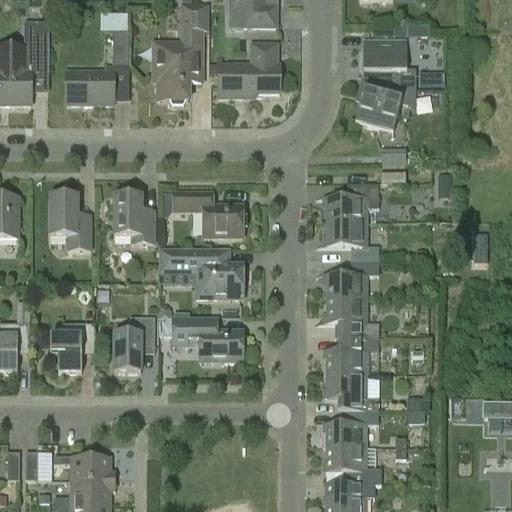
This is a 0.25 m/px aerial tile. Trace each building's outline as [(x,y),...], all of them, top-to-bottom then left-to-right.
[(232,0),(233,10),(243,10),(264,10),(263,0),(232,0)] [(243,10),(243,30),(276,30),(276,10),(264,10),(243,10)] [(153,68),(153,88),(158,88),(158,108),(169,108),(172,112),(182,112),(185,108),(188,108),(188,91),(201,91),(201,35),(206,35),(206,11),(183,11),(183,50),(161,50),(161,68),(153,68)] [(0,48),(0,111),(30,111),(30,97),(30,79),(49,79),(49,26),(24,26),(24,49),(0,48)] [(394,31),(394,41),(406,41),(406,31),(394,31)] [(112,34),(112,70),(128,70),(128,34),(112,34)] [(363,47),(363,79),(370,79),(370,101),(382,104),(382,96),(414,96),(414,76),(406,76),(406,47),(363,47)] [(219,73),(219,104),(243,104),(243,100),(278,100),(279,72),(275,72),(276,52),(252,52),(251,72),(237,71),(237,73),(219,73)] [(419,76),(418,89),(444,90),(444,77),(419,76)] [(66,79),(66,111),(113,112),(113,107),(113,79),(66,79)] [(363,99),(355,130),(392,140),(401,109),(414,96),(382,96),(382,104),(370,101),(363,99)] [(381,154),(381,170),(405,170),(405,154),(381,154)] [(405,179),(380,179),(380,191),(405,190),(405,179)] [(326,205),(326,229),(353,229),(366,229),(366,215),(378,215),(378,191),(346,191),(346,205),(326,205)] [(171,200),(171,218),(202,218),(202,244),(242,244),(242,212),(212,212),(212,200),(171,200)] [(0,245),(18,246),(18,204),(0,203),(0,245)] [(49,204),(49,244),(67,244),(67,257),(90,257),(90,231),(90,223),(77,223),(77,204),(49,204)] [(113,204),(113,244),(127,244),(131,244),(131,251),(154,251),(154,224),(154,215),(141,215),(141,204),(127,204),(113,204)] [(326,229),(326,254),(350,254),(350,268),(378,268),(378,254),(366,254),(366,229),(353,229),(326,229)] [(158,254),(158,279),(196,279),(196,305),(242,305),(242,272),(231,272),(231,254),(158,254)] [(326,282),(326,306),(366,306),(366,282),(378,282),(378,268),(350,268),(350,282),(326,282)] [(326,306),(326,331),(335,331),(335,344),(378,343),(378,331),(366,331),(366,306),(326,306)] [(0,379),(17,380),(17,359),(17,354),(29,355),(29,331),(30,331),(30,308),(18,308),(18,331),(0,330),(0,379)] [(165,310),(158,310),(158,322),(159,322),(170,322),(170,315),(165,310)] [(159,322),(158,322),(158,341),(171,341),(171,347),(199,347),(199,369),(242,369),(242,337),(218,337),(218,322),(170,322),(159,322)] [(114,341),(113,380),(140,380),(140,361),(140,353),(154,353),(154,325),(129,325),(129,341),(114,341)] [(50,344),(49,363),(57,363),(57,379),(81,380),(81,359),(81,355),(94,355),(93,331),(62,331),(62,344),(50,344)] [(326,357),(326,382),(366,382),(366,357),(378,357),(378,343),(335,344),(335,357),(326,357)] [(326,382),(326,406),(335,406),(335,418),(378,418),(378,406),(366,406),(366,382),(326,382)] [(511,407),(482,407),(482,422),(511,422),(511,407)] [(335,418),(335,430),(378,430),(378,418),(335,418)] [(326,430),(325,455),(365,455),(366,430),(335,430),(326,430)] [(395,443),(395,455),(406,455),(406,443),(395,443)] [(325,455),(325,479),(345,480),(345,491),(375,492),(375,490),(380,490),(380,474),(375,474),(365,474),(365,455),(325,455)] [(395,455),(395,465),(406,465),(406,455),(395,455)] [(7,457),(7,485),(19,485),(19,457),(7,457)] [(25,457),(25,485),(37,485),(37,457),(25,457)] [(53,463),(53,472),(70,472),(70,488),(115,488),(115,479),(110,478),(110,464),(53,463)] [(53,505),(52,511),(109,511),(110,498),(115,498),(115,488),(70,488),(70,505),(53,505)] [(325,503),(325,511),(365,511),(365,504),(375,504),(375,492),(345,491),(325,491),(325,503)] [(38,500),(39,508),(49,508),(49,500),(38,500)]
